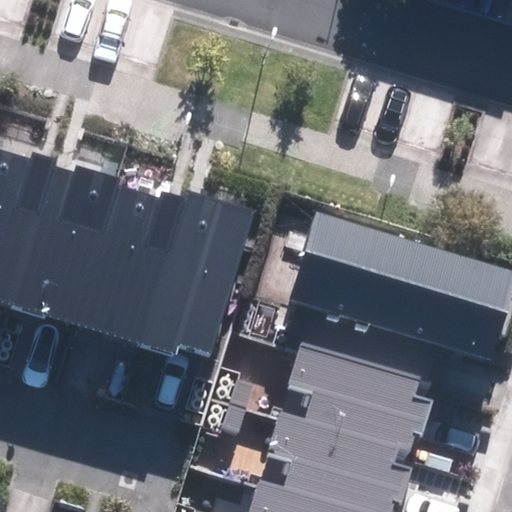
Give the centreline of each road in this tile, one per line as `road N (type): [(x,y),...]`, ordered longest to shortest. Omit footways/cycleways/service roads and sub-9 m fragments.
road 1 (residential): [(511,76),(271,2)]
road 2 (residential): [(0,417),(142,459)]
